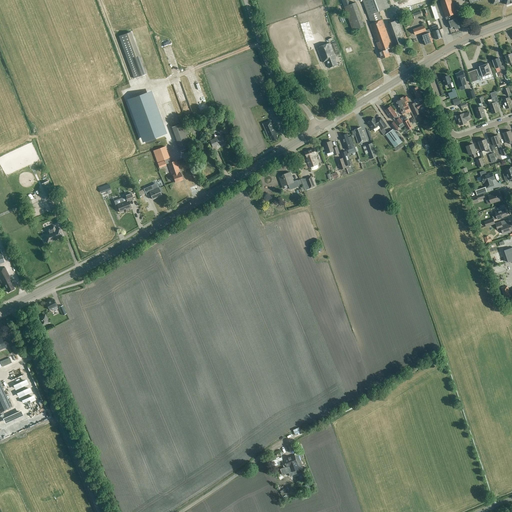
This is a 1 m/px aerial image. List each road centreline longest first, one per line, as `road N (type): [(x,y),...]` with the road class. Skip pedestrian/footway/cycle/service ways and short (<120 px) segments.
road 1 (tertiary): [(10,306),(318,128)]
road 2 (unclassified): [(98,511),(10,306)]
road 3 (unclassified): [(318,128),(271,76),(245,0)]
road 4 (unclassified): [(293,436),(181,511)]
road 5 (residential): [(426,66),(452,134),(511,117)]
road 6 (tertiary): [(318,128),(424,63)]
